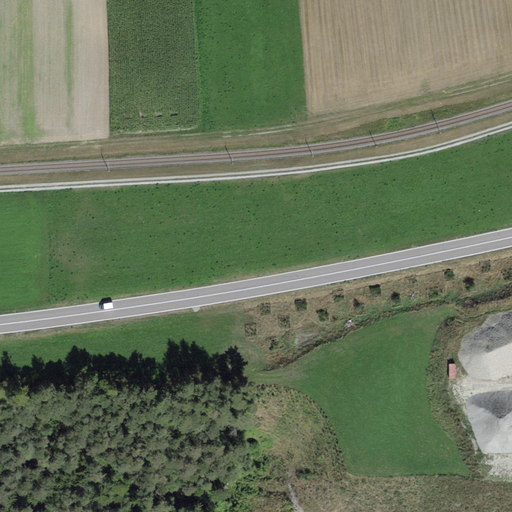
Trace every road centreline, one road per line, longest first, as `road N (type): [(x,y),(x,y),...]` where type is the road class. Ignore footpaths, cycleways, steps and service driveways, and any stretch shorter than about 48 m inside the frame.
road 1 (secondary): [(0,325),(511,238)]
road 2 (track): [(0,152),(244,135),(511,79)]
road 3 (track): [(0,191),(399,158),(511,127)]
